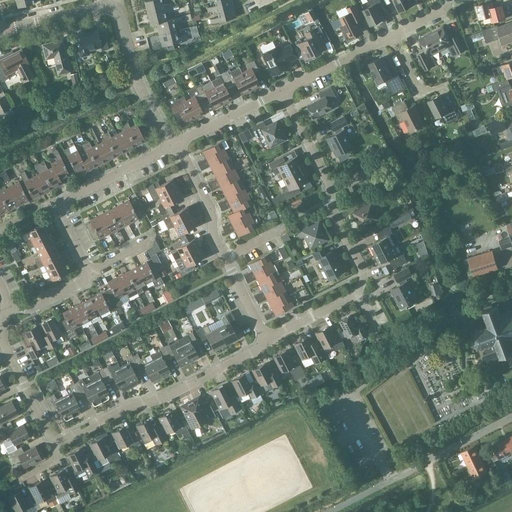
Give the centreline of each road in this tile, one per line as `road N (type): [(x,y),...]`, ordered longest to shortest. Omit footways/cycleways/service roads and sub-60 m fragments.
road 1 (residential): [(265,342),(57,440)]
road 2 (residential): [(91,274),(54,203),(176,143)]
road 3 (residential): [(374,490),(511,416)]
road 4 (residential): [(176,143),(136,71),(114,3)]
road 5 (residential): [(57,440),(4,345),(2,310)]
road 6 (residential): [(224,258),(176,143)]
road 7 (residential): [(282,92),(390,35)]
